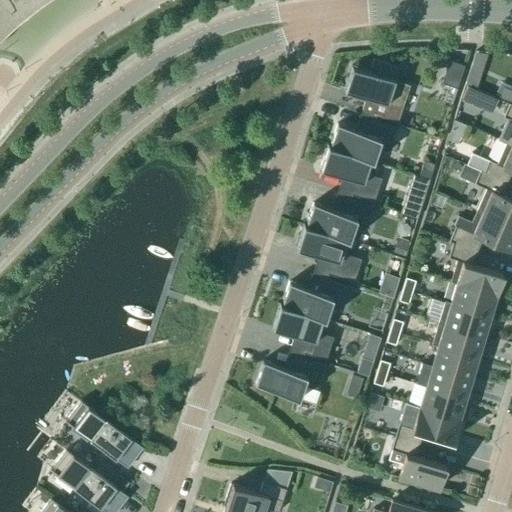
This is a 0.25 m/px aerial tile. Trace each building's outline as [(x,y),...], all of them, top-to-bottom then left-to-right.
[(0,0),(0,33),(7,27),(16,19),(25,11),(34,4),(39,0),(0,0)] [(476,88),(487,53),(475,52),(464,84),(476,88)] [(351,65),(343,89),(366,96),(361,110),(373,114),(397,122),(409,84),(393,79),(397,67),(373,58),(368,71),(351,65)] [(456,88),(464,65),(448,60),(441,83),(456,88)] [(511,91),(511,87),(500,83),(497,91),(510,97),(511,91)] [(467,85),(460,100),(469,104),(476,89),(467,85)] [(501,132),(498,138),(506,142),(511,144),(511,104),(509,104),(503,117),(507,118),(503,127),(501,132)] [(327,145),(372,160),(376,148),(387,152),(395,127),(371,119),(366,133),(336,123),(329,145),(327,144),(327,145)] [(470,153),(465,165),(479,171),(483,173),(506,183),(511,171),(511,144),(506,142),(496,164),(488,161),(470,153)] [(372,161),(372,160),(327,145),(319,168),(354,179),(349,193),(373,201),(380,178),(365,173),(370,160),(372,161)] [(429,178),(434,163),(423,159),(418,175),(429,178)] [(479,171),(474,183),(486,188),(476,210),(511,225),(511,199),(501,195),(506,183),(483,173),(479,171)] [(400,210),(399,212),(415,217),(416,216),(421,202),(404,197),(400,210)] [(303,224),(348,239),(351,227),(362,231),(371,206),(348,199),(343,213),(313,202),(305,224),(303,223),(303,224)] [(456,226),(449,241),(453,243),(453,242),(477,251),(482,238),(510,250),(511,245),(511,225),(476,210),(471,221),(458,215),(454,225),(456,226)] [(349,239),(348,239),(303,224),(296,247),(330,258),(325,272),(351,281),(359,259),(344,254),(349,239)] [(397,238),(392,253),(404,257),(409,242),(397,238)] [(472,264),(477,251),(453,242),(453,243),(448,257),(456,260),(449,282),(454,284),(454,283),(495,295),(502,273),(472,264)] [(390,294),(395,278),(381,273),(376,289),(390,294)] [(408,304),(415,280),(405,277),(398,300),(408,304)] [(279,304),(323,318),(327,307),(338,310),(347,286),(324,278),(319,292),(288,282),(281,303),(279,303),(279,304)] [(488,317),(495,295),(454,283),(454,284),(448,304),(488,317)] [(323,320),(323,318),(279,304),(271,326),(306,337),(301,352),(324,359),(331,337),(317,332),(321,319),(323,320)] [(482,338),(488,317),(448,304),(441,324),(482,338)] [(395,344),(402,321),(392,317),(385,341),(395,344)] [(476,358),(482,338),(441,324),(434,345),(476,358)] [(470,379),(476,358),(434,345),(427,365),(470,379)] [(314,388),(322,363),(299,356),(295,370),(262,360),(255,383),(297,397),(301,384),(314,388)] [(356,370),(355,372),(366,376),(367,374),(372,361),(361,357),(356,370)] [(382,385),(389,362),(380,359),(372,382),(382,385)] [(464,399),(470,379),(427,365),(421,363),(415,383),(420,385),(425,387),(464,399)] [(351,375),(348,384),(359,387),(362,378),(351,375)] [(419,406),(418,407),(458,420),(464,399),(425,387),(419,406)] [(125,467),(141,446),(80,400),(65,420),(125,467)] [(398,425),(395,436),(419,443),(422,432),(452,441),(452,440),(458,420),(418,407),(413,405),(405,403),(404,405),(399,422),(398,425)] [(395,436),(391,449),(404,453),(404,454),(397,476),(437,488),(444,465),(415,456),(419,443),(395,436)] [(105,511),(112,511),(126,495),(65,449),(49,469),(105,511)] [(118,475),(112,483),(122,491),(128,483),(118,475)] [(225,506),(243,511),(267,511),(268,508),(278,511),(285,488),(262,481),(258,492),(236,485),(230,483),(223,505),(225,506)] [(343,511),(346,497),(335,495),(331,511),(343,511)] [(68,511),(50,498),(39,511),(68,511)] [(368,511),(430,511),(393,500),(389,511),(384,511),(369,507),(368,511)]
